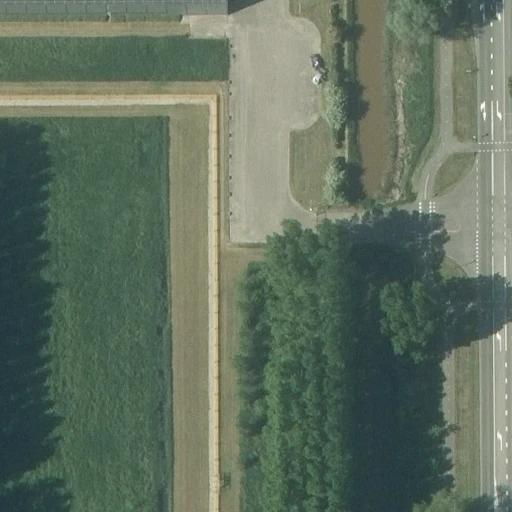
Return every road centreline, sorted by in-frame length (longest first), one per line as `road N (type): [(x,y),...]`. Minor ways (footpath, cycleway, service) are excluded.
road 1 (track): [(213,511),(211,98),(0,99)]
road 2 (tertiary): [(501,511),(498,238)]
road 3 (tertiary): [(498,213),(496,0)]
